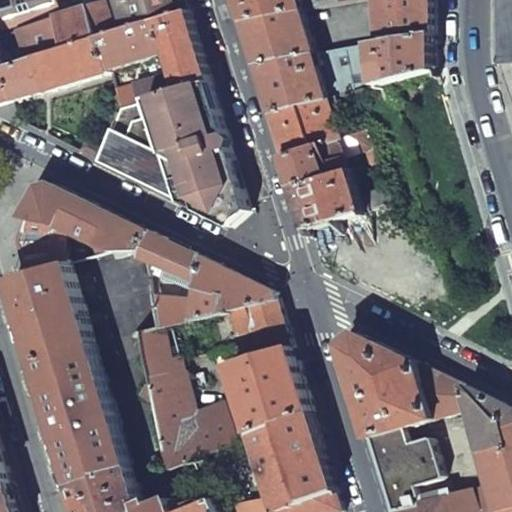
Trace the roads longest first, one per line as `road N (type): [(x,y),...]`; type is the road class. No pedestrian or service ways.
road 1 (residential): [(0,133),(302,282)]
road 2 (residential): [(216,0),(302,282)]
road 3 (residential): [(302,282),(374,511)]
road 4 (residential): [(302,282),(511,382)]
road 5 (secondary): [(511,212),(469,64),(470,0)]
road 6 (residential): [(58,511),(0,329)]
